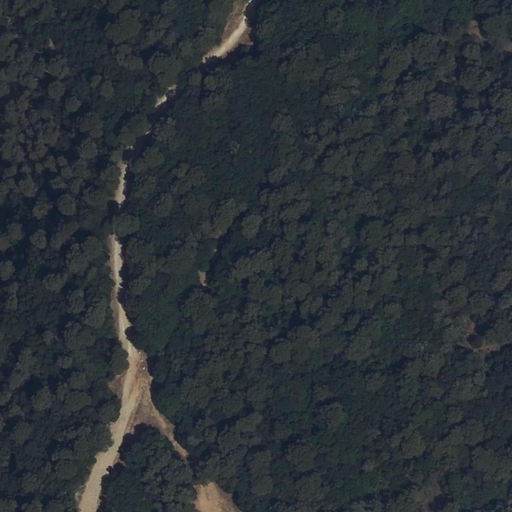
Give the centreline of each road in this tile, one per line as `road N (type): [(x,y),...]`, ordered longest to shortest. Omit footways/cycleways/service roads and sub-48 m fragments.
road 1 (track): [(87,511),(136,385),(118,263),(126,174),(150,125),(193,75)]
road 2 (track): [(136,385),(267,346),(479,352),(511,337)]
